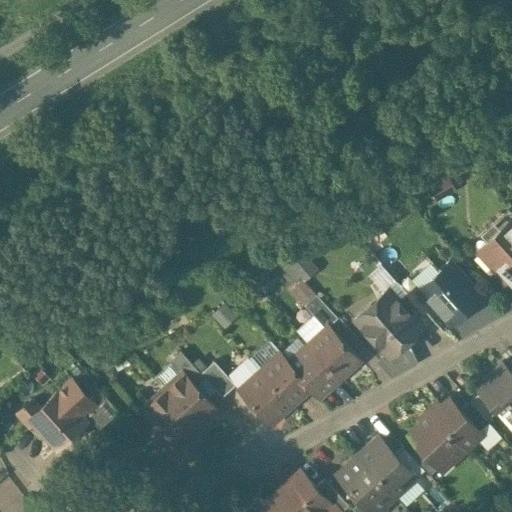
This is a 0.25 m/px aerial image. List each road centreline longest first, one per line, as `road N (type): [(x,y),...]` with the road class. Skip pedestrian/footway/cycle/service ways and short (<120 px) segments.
road 1 (residential): [(207,488),(511,327)]
road 2 (unknown): [(207,488),(107,312),(54,292),(0,307)]
road 3 (primary): [(182,0),(0,114)]
